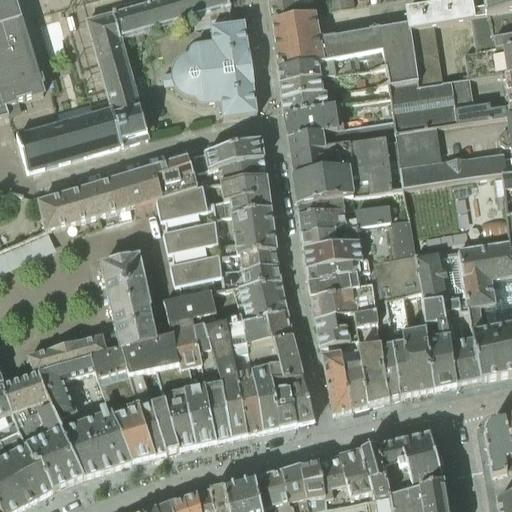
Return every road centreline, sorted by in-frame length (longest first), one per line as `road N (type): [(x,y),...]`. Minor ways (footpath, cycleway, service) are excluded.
road 1 (residential): [(271,128),(327,444)]
road 2 (residential): [(0,180),(43,190),(271,128)]
road 3 (tertiary): [(327,444),(91,511)]
road 4 (tertiary): [(454,413),(327,444)]
road 5 (residential): [(252,0),(271,128)]
